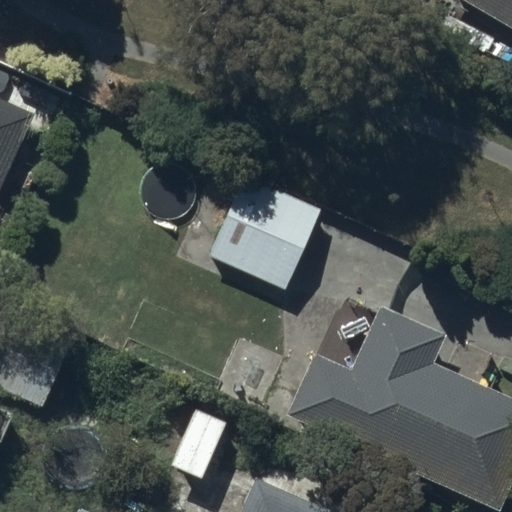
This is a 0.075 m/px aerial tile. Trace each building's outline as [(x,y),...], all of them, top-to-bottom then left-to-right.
[(511,0),(440,0),(439,2),(511,45),(511,0)] [(0,160),(14,128),(0,122),(0,160)] [(283,296),(319,213),(243,180),(207,262),(283,296)] [(312,359),(283,423),(480,511),(498,511),(511,482),(511,407),(433,372),(446,344),(377,313),(349,376),(312,359)] [(0,397),(42,415),(60,375),(0,349),(0,397)] [(307,511),(253,487),(241,511),(307,511)] [(104,511),(77,499),(71,511),(104,511)]
